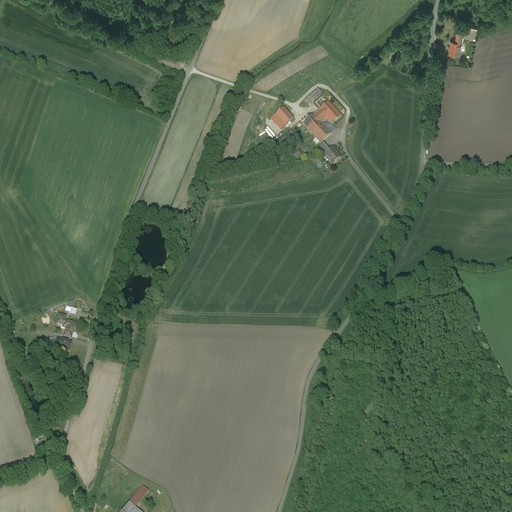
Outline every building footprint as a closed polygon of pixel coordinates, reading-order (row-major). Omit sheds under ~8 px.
[(481,26),(464,22),(464,23),(463,27),(479,31),(481,26)] [(457,32),(456,42),(451,41),(449,54),(459,55),(462,32),(457,32)] [(396,51),(387,60),(390,64),(400,55),(396,51)] [(318,89),(305,101),(310,106),(323,94),(318,89)] [(340,115),(328,102),(317,112),(324,120),(327,117),(331,123),(340,115)] [(294,119),(284,108),(277,116),(286,126),(294,119)] [(324,120),(317,112),(314,114),(315,114),(314,114),(322,122),(324,120)] [(314,114),(304,124),(303,124),(304,124),(313,134),(319,128),(320,129),(324,125),(322,122),(314,114),(315,114),(314,114)] [(319,128),(313,134),(320,142),(320,143),(321,143),(322,141),(331,133),(324,125),(320,129),(319,128)] [(332,147),(329,149),(322,141),(321,143),(325,147),(320,151),(323,155),(324,154),(333,164),(341,157),(332,147)] [(176,249),(170,248),(168,255),(174,257),(176,249)] [(74,323),(64,320),(65,316),(58,314),(57,320),(57,321),(57,324),(66,326),(63,336),(70,338),(74,323)] [(62,339),(56,338),(55,342),(54,346),(60,348),(62,339)] [(71,342),(62,339),(60,348),(69,350),(71,342)] [(143,485),(129,501),(134,506),(148,489),(143,485)] [(129,501),(119,511),(130,511),(135,506),(134,506),(129,501)]
